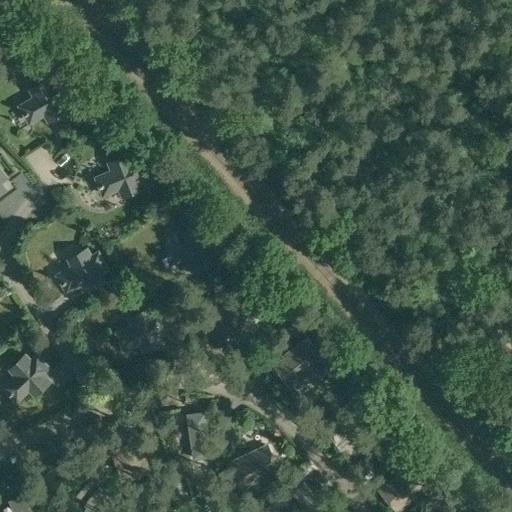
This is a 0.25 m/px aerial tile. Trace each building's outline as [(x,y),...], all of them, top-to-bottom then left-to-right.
[(72,98),(61,79),(53,83),(50,76),(28,88),(33,96),(18,104),(28,123),(44,114),(47,121),(69,110),(65,102),(72,98)] [(148,177),(140,156),(133,159),(130,152),(107,161),(110,169),(94,175),(102,196),(118,190),(121,197),(144,188),(141,180),(148,177)] [(9,177),(0,164),(0,194),(8,188),(3,181),(9,177)] [(226,248),(216,227),(208,230),(205,224),(183,234),(186,242),(171,249),(181,270),(196,263),(199,270),(222,259),(219,251),(226,248)] [(110,269),(99,248),(91,252),(88,246),(67,258),(71,266),(55,274),(66,293),(81,285),(85,292),(107,280),(103,273),(110,269)] [(233,345),(249,307),(222,296),(207,333),(233,345)] [(169,331),(160,311),(153,314),(150,306),(127,316),(130,324),(115,331),(123,351),(139,344),(142,351),(165,342),(162,334),(169,331)] [(309,336),(274,364),(291,386),(326,359),(309,336)] [(53,368),(37,352),(31,358),(26,352),(8,369),(14,375),(1,387),(17,403),(29,391),(35,398),(53,380),(47,374),(53,368)] [(339,448),(371,422),(352,400),(321,425),(339,448)] [(207,410),(188,413),(194,459),(213,457),(207,410)] [(230,452),(231,439),(218,438),(217,452),(230,452)] [(122,483),(149,472),(137,442),(110,453),(122,483)] [(242,491),(278,473),(265,446),(229,463),(242,491)] [(397,511),(429,484),(410,462),(378,490),(397,511)] [(174,465),(160,471),(179,511),(192,505),(174,465)] [(331,511),(305,482),(293,492),(310,511),(331,511)] [(84,502),(83,503),(94,511),(111,492),(100,483),(99,484),(84,502)] [(13,511),(45,511),(36,490),(9,502),(13,511)]
